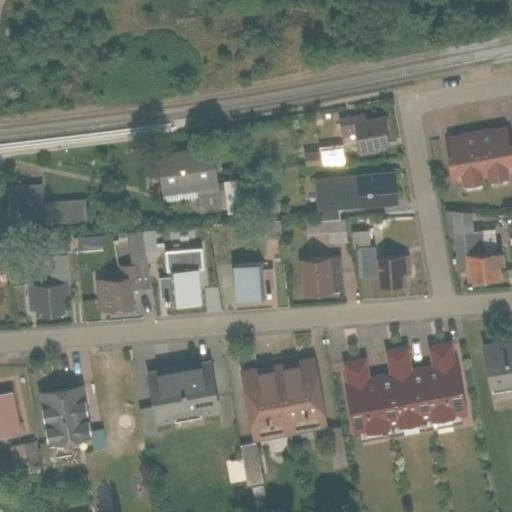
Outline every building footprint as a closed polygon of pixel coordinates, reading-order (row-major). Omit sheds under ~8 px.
[(354,137),(352,127),(365,125),(363,116),(337,121),(341,140),(354,137)] [(389,145),(385,121),(365,125),(352,127),(354,137),(357,156),(374,153),(373,148),(389,145)] [(506,162),(511,160),(511,142),(511,141),(506,141),(503,126),(451,134),(454,150),(448,151),(448,156),(451,171),(463,169),(466,188),(484,185),(482,172),(492,170),(494,183),(510,180),(506,162)] [(344,162),(343,148),(319,150),(319,152),(320,164),(344,162)] [(319,152),(302,153),(303,166),(320,164),(319,152)] [(215,185),(213,157),(151,162),(154,207),(191,204),(193,225),(218,223),(215,185)] [(397,202),(395,173),(360,175),(362,205),(397,202)] [(362,205),(360,175),(313,178),(314,219),(338,219),(337,206),(362,205)] [(243,178),(230,178),(230,210),(243,210),(243,178)] [(36,209),(34,188),(3,190),(6,227),(80,222),(78,206),(36,209)] [(271,204),(251,205),(251,218),(272,217),(271,204)] [(458,272),(468,271),(466,254),(462,211),(446,210),(448,234),(454,234),(458,272)] [(472,212),(462,211),(466,254),(497,251),(495,229),(474,231),(472,212)] [(307,232),(346,230),(346,219),(307,221),(307,232)] [(263,237),(275,236),(274,220),(262,221),(263,237)] [(358,247),(370,246),(369,230),(352,231),(353,247),(358,247)] [(132,263),(132,265),(134,288),(148,287),(145,252),(144,231),(130,233),(130,238),(132,263)] [(156,251),(154,231),(144,231),(145,252),(156,251)] [(78,237),(78,250),(103,248),(102,236),(78,237)] [(49,251),(71,250),(70,238),(49,239),(49,251)] [(116,265),(132,263),(130,238),(114,239),(116,265)] [(377,275),(376,257),(375,245),(370,246),(358,247),(360,277),(377,275)] [(201,304),(199,268),(203,268),(202,247),(166,249),(167,269),(174,269),(175,305),(201,304)] [(468,280),(499,278),(498,264),(505,263),(504,251),(497,251),(466,254),(468,271),(468,280)] [(47,284),(65,283),(63,255),(46,256),(47,284)] [(378,287),(403,285),(402,272),(409,271),(408,255),(376,257),(377,275),(378,287)] [(236,295),(262,294),(260,263),(234,264),(236,295)] [(122,278),(131,277),(132,288),(134,288),(132,265),(121,266),(122,278)] [(298,271),(300,304),(333,301),(331,268),(298,271)] [(170,276),(159,277),(160,297),(171,296),(170,276)] [(100,310),(134,307),(132,288),(131,277),(122,278),(97,280),(100,310)] [(35,316),(60,315),(59,295),(65,295),(65,283),(47,284),(25,286),(26,304),(34,303),(35,316)] [(511,339),(483,345),(490,386),(511,381),(511,339)] [(386,386),(365,389),(361,368),(341,372),(345,393),(353,439),(462,420),(454,374),(450,375),(447,353),(425,357),(429,378),(407,382),(403,359),(382,362),(386,386)] [(253,440),(327,426),(315,357),(241,370),(253,440)] [(156,422),(188,416),(220,411),(218,401),(211,359),(179,364),(147,370),(153,406),(156,422)] [(94,436),(85,383),(41,390),(50,443),(94,436)] [(0,391),(0,414),(14,411),(9,390),(0,391)] [(238,424),(234,398),(218,401),(220,411),(223,427),(238,424)] [(153,406),(139,408),(144,435),(158,433),(156,422),(153,406)] [(14,411),(0,414),(0,432),(17,429),(14,411)] [(330,469),(347,467),(341,427),(324,430),(330,469)] [(38,461),(34,443),(9,449),(13,466),(38,461)] [(264,482),(256,443),(239,446),(247,485),(264,482)] [(144,482),(146,492),(152,491),(150,481),(144,482)]
